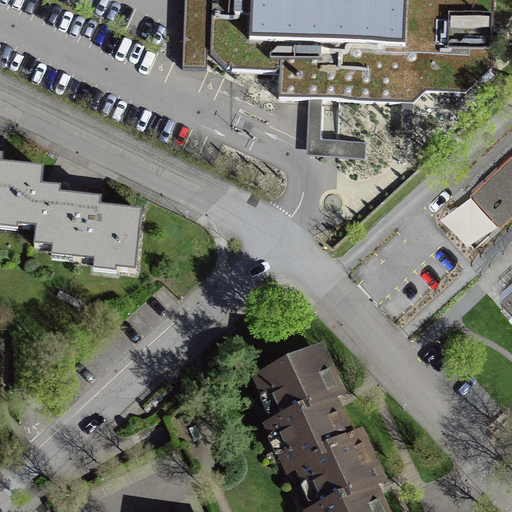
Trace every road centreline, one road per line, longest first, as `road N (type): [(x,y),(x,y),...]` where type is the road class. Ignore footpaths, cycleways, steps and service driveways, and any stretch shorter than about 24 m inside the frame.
road 1 (residential): [(0,505),(279,239)]
road 2 (residential): [(279,239),(0,104)]
road 3 (residential): [(320,286),(511,496)]
road 4 (residential): [(320,286),(511,111)]
